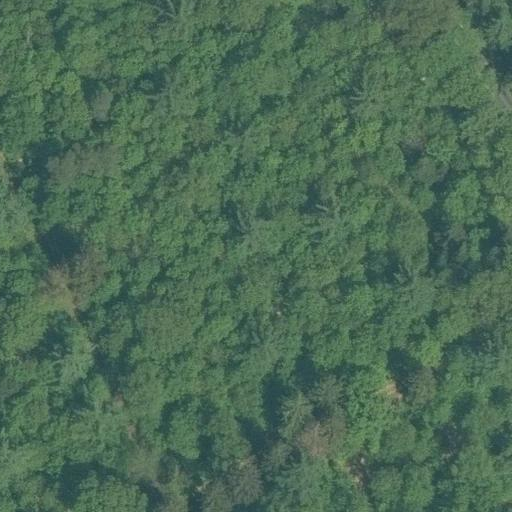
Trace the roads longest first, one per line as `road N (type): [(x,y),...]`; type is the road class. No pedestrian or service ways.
road 1 (track): [(0,111),(193,511)]
road 2 (track): [(210,511),(440,390)]
road 3 (primary): [(511,129),(424,0)]
